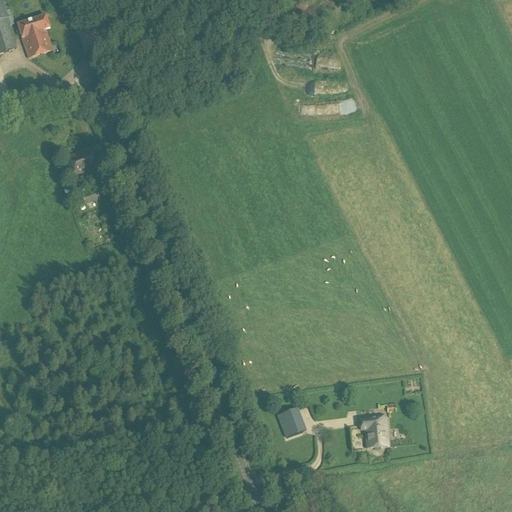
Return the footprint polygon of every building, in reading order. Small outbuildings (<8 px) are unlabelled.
[(0,0),(0,55),(17,50),(9,28),(12,27),(3,0),(0,0)] [(22,39),(46,31),(50,30),(46,18),(18,27),(22,39)] [(46,31),(22,39),(29,60),(53,53),(46,31)] [(68,159),(76,179),(101,170),(93,149),(68,159)] [(83,196),(86,205),(99,200),(95,192),(83,196)] [(94,213),(105,210),(102,201),(91,204),(94,213)] [(299,408),(282,417),(293,439),(310,430),(299,408)] [(360,421),(361,432),(365,431),(366,448),(387,446),(385,419),(360,421)]
